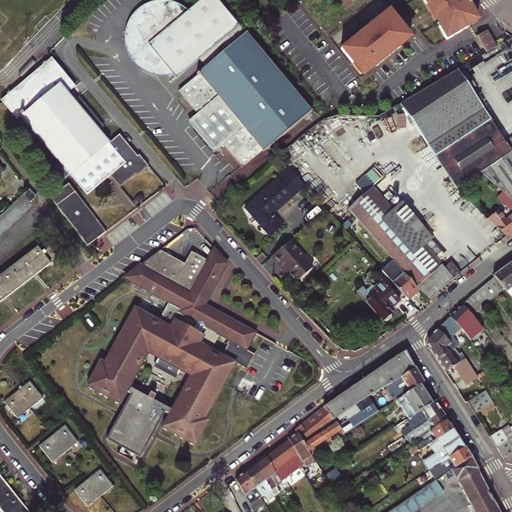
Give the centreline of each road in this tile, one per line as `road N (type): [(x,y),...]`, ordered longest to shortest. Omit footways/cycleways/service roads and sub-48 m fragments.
road 1 (residential): [(186,200),(0,348)]
road 2 (residential): [(341,377),(186,200)]
road 3 (residential): [(157,511),(341,377)]
road 4 (residential): [(505,488),(410,332)]
road 5 (residential): [(511,248),(410,332)]
